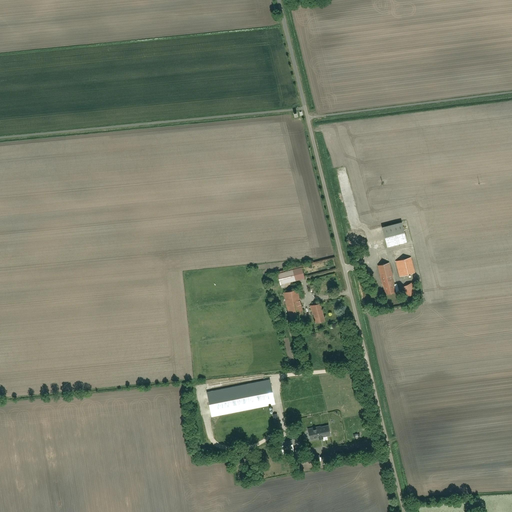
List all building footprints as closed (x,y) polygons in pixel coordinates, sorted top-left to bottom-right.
[(380,228),(386,248),(405,242),(399,222),(380,228)] [(396,262),(399,277),(415,274),(411,258),(396,262)] [(388,263),(377,266),(385,296),(399,292),(397,285),(394,285),(388,263)] [(277,275),(279,285),(304,278),(302,269),(277,275)] [(411,283),(402,288),(407,297),(416,293),(411,283)] [(297,290),(283,294),(288,318),(302,314),(297,290)] [(320,304),(310,307),(314,324),(325,321),(320,304)] [(208,392),(212,416),(274,404),(269,381),(208,392)] [(213,426),(215,438),(278,427),(276,415),(213,426)] [(308,427),(311,441),(331,437),(328,423),(308,427)] [(277,442),(278,450),(294,447),(292,439),(277,442)]
